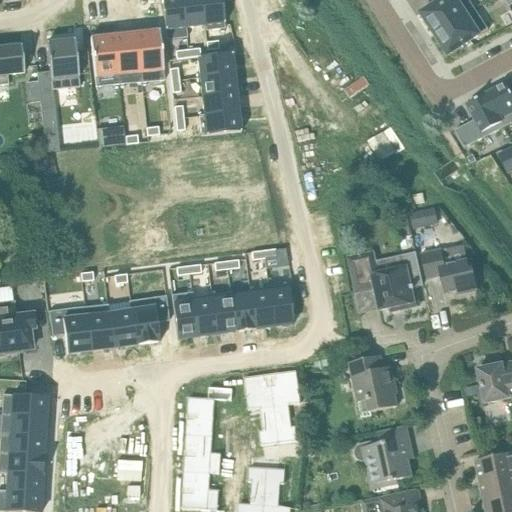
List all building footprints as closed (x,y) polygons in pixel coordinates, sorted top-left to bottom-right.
[(181,0),(161,0),(166,41),(186,38),(181,0)] [(201,0),(181,0),(186,38),(187,38),(186,29),(203,27),(203,32),(205,32),(201,0)] [(221,0),(201,0),(205,32),(225,29),(221,0)] [(470,0),(441,0),(421,14),(434,35),(476,9),(470,0)] [(489,30),(476,9),(434,35),(448,56),(489,30)] [(159,31),(135,34),(141,83),(164,80),(159,31)] [(135,34),(114,36),(119,85),(141,83),(135,34)] [(114,36),(90,39),(95,88),(119,85),(114,36)] [(49,72),(37,73),(43,126),(57,125),(54,91),(79,88),(74,40),(72,41),(71,37),(61,38),(61,42),(46,43),(49,72)] [(218,42),(206,43),(207,51),(219,50),(218,42)] [(5,48),(0,48),(0,86),(8,85),(7,76),(24,74),(21,46),(16,47),(15,44),(4,45),(5,48)] [(199,49),(187,51),(188,59),(200,57),(199,49)] [(187,51),(175,52),(176,60),(188,59),(187,51)] [(232,54),(197,58),(199,78),(234,74),(232,54)] [(177,69),(169,70),(171,82),(179,81),(177,69)] [(234,74),(199,78),(201,97),(236,94),(234,74)] [(179,81),(171,82),(172,94),(180,93),(179,81)] [(511,123),(511,94),(507,84),(487,95),(505,128),(511,123)] [(203,115),(198,116),(199,117),(238,113),(236,94),(201,97),(203,115)] [(505,128),(487,95),(467,105),(475,120),(455,131),(462,143),(465,148),(505,128)] [(182,107),(174,108),(175,120),(183,119),(182,107)] [(238,113),(199,117),(201,137),(241,133),(238,113)] [(183,119),(175,120),(176,132),(185,131),(183,119)] [(373,168),(404,147),(390,127),(360,148),(373,168)] [(158,128),(146,129),(147,137),(159,136),(158,128)] [(137,136),(125,137),(126,146),(138,144),(137,136)] [(125,137),(113,138),(114,147),(126,146),(125,137)] [(55,175),(52,155),(42,157),(46,177),(55,175)] [(411,215),(414,230),(436,225),(432,210),(411,215)] [(275,250),(263,251),(264,260),(276,259),(275,250)] [(478,291),(473,268),(469,269),(468,261),(445,266),(442,250),(421,255),(427,280),(441,277),(445,295),(457,292),(458,296),(478,291)] [(263,251),(251,253),(252,262),(264,260),(263,251)] [(373,253),(347,259),(351,274),(355,294),(374,290),(378,307),(379,311),(379,312),(399,307),(400,311),(419,306),(415,288),(423,286),(415,254),(408,255),(410,265),(377,272),(375,263),(373,253)] [(238,260),(226,262),(227,271),(239,269),(238,260)] [(226,262),(214,264),(215,272),(227,271),(226,262)] [(200,265),(188,267),(189,276),(201,274),(200,265)] [(188,267),(176,268),(177,277),(189,276),(188,267)] [(92,273),(80,274),(81,283),(93,282),(92,273)] [(80,274),(68,276),(69,285),(81,283),(80,274)] [(126,274),(114,276),(115,285),(127,283),(126,274)] [(288,285),(268,288),(269,293),(273,328),(293,325),(288,285)] [(268,288),(249,291),(250,295),(254,330),(273,328),(269,293),(268,288)] [(171,296),(172,301),(172,306),(177,341),(197,338),(192,303),(192,299),(191,293),(171,296)] [(230,293),(211,296),(211,301),(216,335),(235,333),(231,298),(230,293)] [(250,295),(231,298),(235,333),(254,330),(250,295)] [(211,296),(192,299),(192,303),(197,338),(216,335),(211,301),(211,296)] [(152,298),(130,301),(131,311),(136,346),(159,343),(157,323),(169,322),(166,297),(165,297),(152,298)] [(13,303),(0,304),(0,356),(19,354),(19,351),(32,350),(29,330),(34,329),(32,315),(15,317),(13,303)] [(107,304),(84,307),(86,317),(90,352),(113,349),(108,314),(107,304)] [(56,311),(49,312),(52,337),(64,336),(67,355),(90,352),(86,317),(84,307),(62,310),(56,311)] [(131,311),(108,314),(113,349),(136,346),(131,311)] [(391,368),(383,370),(380,357),(349,364),(357,404),(367,402),(369,414),(377,412),(397,408),(394,395),(397,394),(391,368)] [(511,363),(502,365),(478,370),(485,404),(511,398),(511,363)] [(297,372),(270,375),(281,453),(293,452),(292,444),(298,443),(296,427),(292,428),(290,407),(302,405),(297,372)] [(270,375),(244,379),(248,412),(260,411),(263,432),(259,432),(261,448),(268,447),(269,455),(281,453),(270,375)] [(188,398),(185,436),(213,438),(216,401),(233,402),(234,389),(208,387),(208,400),(188,398)] [(2,395),(1,415),(46,418),(47,398),(25,397),(12,396),(2,395)] [(1,415),(0,431),(0,434),(45,437),(46,418),(1,415)] [(355,451),(354,455),(356,458),(359,461),(363,462),(365,462),(372,490),(374,490),(375,493),(398,488),(397,481),(412,478),(408,460),(406,451),(411,450),(406,428),(387,432),(378,434),(380,445),(376,446),(372,442),(359,445),(357,447),(356,448),(355,451)] [(0,434),(0,453),(44,457),(45,437),(0,434)] [(185,436),(183,473),(211,474),(213,438),(185,436)] [(248,446),(240,446),(240,458),(248,458),(248,446)] [(0,453),(0,473),(7,474),(43,476),(44,457),(0,453)] [(480,483),(511,476),(511,453),(475,461),(480,483)] [(238,504),(237,511),(264,511),(268,461),(256,461),(255,469),(248,468),(247,484),(251,484),(250,505),(238,504)] [(268,461),(264,511),(291,511),(292,508),(280,507),(281,486),(285,486),(286,471),(279,470),(280,462),(268,461)] [(183,473),(181,510),(201,511),(200,511),(220,511),(209,511),(211,474),(183,473)] [(7,474),(6,493),(41,495),(43,476),(7,474)] [(485,504),(511,498),(511,476),(480,483),(485,504)] [(362,502),(362,504),(363,504),(364,511),(422,511),(421,503),(417,503),(414,491),(362,502)] [(0,492),(0,511),(40,511),(41,495),(6,493),(0,492)] [(486,511),(511,511),(511,498),(485,504),(486,511)]
